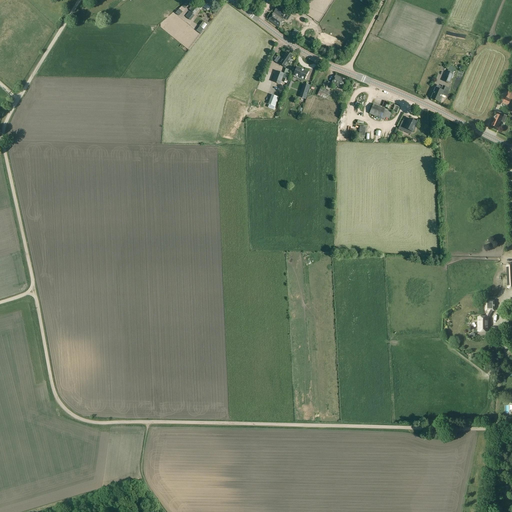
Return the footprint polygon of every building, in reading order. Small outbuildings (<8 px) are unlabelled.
[(208,10),(210,7),(211,7),(213,4),(213,5),(215,3),(217,0),(206,0),(205,2),(205,3),(203,6),(208,10)] [(298,2),(290,13),(294,15),(301,5),(298,2)] [(195,4),(191,10),(195,14),(200,8),(195,4)] [(278,6),(269,20),(279,27),(284,20),(282,18),(286,12),(278,6)] [(186,16),(190,20),(194,15),(190,11),(186,16)] [(319,47),(337,55),(338,53),(320,45),(319,47)] [(287,53),(283,59),(281,57),(278,62),(282,64),(281,64),(285,67),(288,62),(290,64),(292,60),(290,59),(292,56),(292,55),(290,54),(289,54),(287,53)] [(294,75),(293,77),(298,79),(298,77),(304,80),(308,72),(297,67),(294,75)] [(273,82),(280,84),(284,74),(277,71),(273,82)] [(443,80),(449,83),(453,73),(447,71),(443,80)] [(332,83),(342,88),(346,80),(336,75),(332,83)] [(322,87),(329,91),(331,86),(329,85),(330,82),(325,80),(323,84),(322,87)] [(306,84),(303,93),(301,92),(300,97),(305,99),(310,86),(306,84)] [(447,95),(448,91),(449,88),(443,85),(442,87),(437,85),(436,88),(435,90),(432,98),(439,101),(442,93),(447,95)] [(275,108),(277,103),(279,97),(271,95),(268,105),(270,106),(275,108)] [(510,99),(504,97),(501,103),(508,106),(510,99)] [(381,118),(385,108),(373,103),(370,113),(381,118)] [(391,103),(388,109),(392,111),(397,113),(400,107),(391,103)] [(498,112),(496,116),(495,118),(493,123),(492,123),(491,125),(492,125),(492,126),(497,128),(501,121),(504,123),(507,116),(498,112)] [(412,131),(413,129),(414,130),(416,126),(415,126),(417,121),(409,117),(408,121),(403,119),(398,129),(403,131),(410,134),(412,131)] [(489,311),(488,312),(486,315),(486,318),(478,317),(478,332),(488,332),(488,318),(489,318),(491,314),(492,312),(492,311),(494,311),(494,301),(486,301),(486,303),(486,311),(489,311)]
